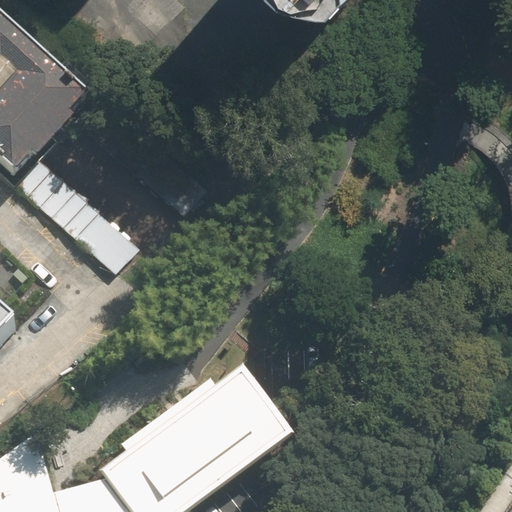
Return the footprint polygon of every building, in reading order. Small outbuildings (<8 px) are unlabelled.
[(0,167),(17,183),(93,101),(0,15),(0,167)] [(206,194),(100,100),(77,125),(183,220),(206,194)] [(140,252),(49,171),(25,197),(117,278),(140,252)] [(0,349),(18,330),(0,314),(0,349)] [(192,511),(293,439),(243,371),(215,391),(210,384),(127,445),(131,450),(103,470),(106,479),(58,492),(53,472),(41,430),(0,459),(0,511),(192,511)]
